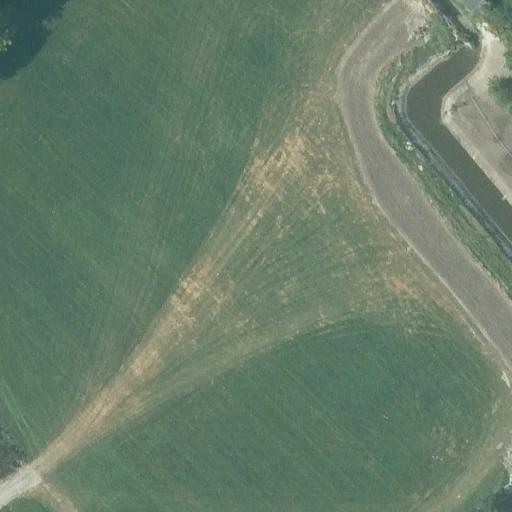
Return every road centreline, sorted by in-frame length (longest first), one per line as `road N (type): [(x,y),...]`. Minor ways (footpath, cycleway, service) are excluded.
road 1 (residential): [(456,379),(329,491),(154,297),(287,175)]
road 2 (residential): [(11,486),(44,397),(27,279),(32,236),(209,80)]
road 3 (residential): [(456,379),(287,175)]
road 4 (residential): [(309,0),(209,80)]
road 5 (residential): [(287,175),(209,80)]
